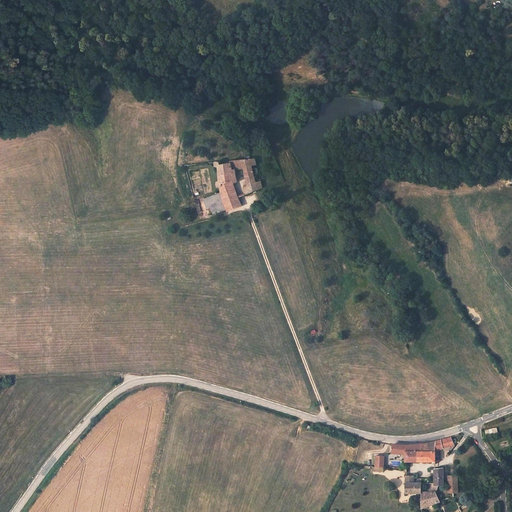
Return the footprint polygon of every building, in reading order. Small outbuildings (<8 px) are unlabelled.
[(218,160),(216,160),(214,161),(214,162),(214,164),(215,166),(217,166),(219,179),(217,180),(216,182),(216,184),(217,186),(219,188),(220,188),(221,191),(227,208),(228,209),(242,204),(232,182),(234,183),(235,183),(237,182),(238,181),(238,180),(237,178),(236,177),(234,176),(236,172),(235,169),(244,166),(247,179),(244,180),(246,186),(244,186),(246,193),(263,187),(260,179),(256,181),(252,165),(256,163),(254,157),(250,157),(249,153),(243,154),(244,158),(229,160),(229,162),(220,163),(219,161),(218,160)] [(227,208),(221,191),(203,197),(207,206),(212,204),(215,212),(227,208)] [(435,461),(436,449),(449,446),(452,449),(456,444),(451,436),(443,438),(438,440),(436,441),(433,441),(429,442),(426,443),(420,443),(420,444),(420,453),(419,453),(419,461),(435,461)] [(400,444),(393,443),(393,451),(406,453),(406,460),(419,461),(419,453),(420,453),(420,444),(416,444),(413,444),(409,444),(406,444),(400,444)] [(384,455),(376,454),(375,466),(383,466),(384,455)] [(421,508),(435,503),(435,504),(435,505),(436,506),(437,506),(438,506),(439,506),(440,505),(440,504),(440,503),(440,502),(440,500),(436,490),(436,486),(444,485),(443,467),(435,467),(435,469),(431,469),(431,473),(435,473),(435,481),(421,482),(421,492),(421,508)] [(448,467),(450,497),(455,496),(455,493),(458,493),(458,489),(457,474),(453,474),(452,467),(448,467)] [(405,474),(405,492),(421,492),(421,482),(414,482),(414,477),(414,474),(405,474)]
